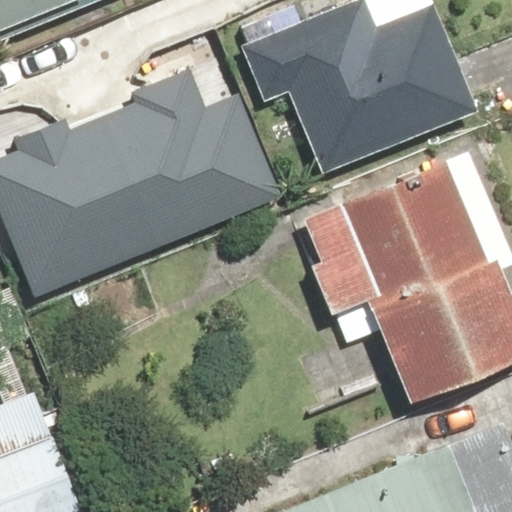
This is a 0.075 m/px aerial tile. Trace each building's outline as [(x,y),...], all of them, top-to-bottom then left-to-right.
[(0,0),(0,29),(72,0),(0,0)] [(177,0),(173,0),(122,21),(138,60),(193,38),(177,0)] [(297,0),(287,0),(239,18),(266,92),(291,83),(321,163),(483,103),(444,0),(427,0),(382,17),(375,0),(353,0),(304,18),(297,0)] [(125,73),(103,32),(31,69),(52,111),(125,73)] [(0,144),(0,192),(29,270),(277,179),(242,86),(207,99),(192,59),(130,82),(135,96),(64,122),(59,109),(15,125),(20,137),(0,144)] [(511,246),(511,233),(473,142),(291,219),(343,340),(387,321),(417,390),(511,349),(511,275),(501,251),(511,246)] [(46,383),(0,400),(0,511),(89,511),(94,511),(46,383)] [(511,511),(511,433),(472,446),(268,511),(511,511)] [(225,511),(217,491),(164,511),(225,511)]
